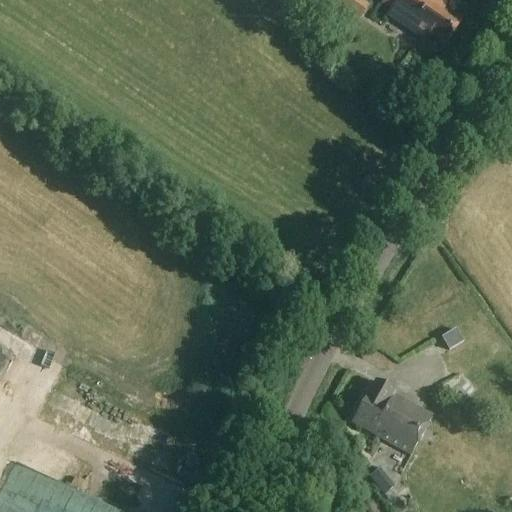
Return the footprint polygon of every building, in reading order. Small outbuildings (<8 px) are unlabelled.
[(331,4),(357,22),(368,7),(357,0),(333,0),(332,3),(331,4)] [(393,18),(392,20),(423,41),(427,35),(443,46),(462,18),(444,6),(445,3),(440,0),(384,0),(383,2),(391,8),(387,14),(393,18)] [(442,338),(440,339),(448,352),(463,344),(455,331),(442,338)] [(402,407),(392,401),(395,395),(374,384),(351,423),(411,457),(432,419),(404,403),(402,407)] [(317,438),(363,466),(368,459),(380,466),(386,454),(328,419),(317,438)]
